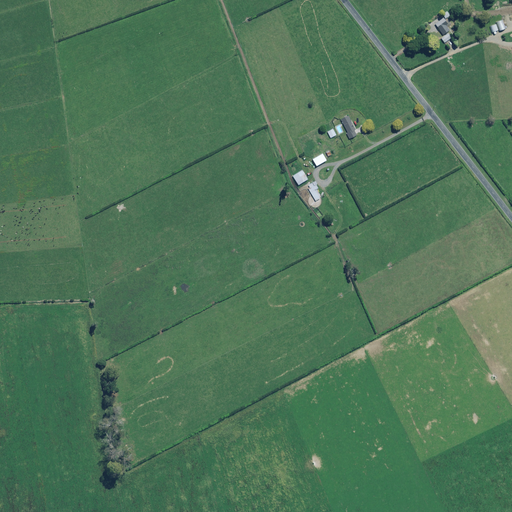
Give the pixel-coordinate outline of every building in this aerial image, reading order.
[(448,24),(443,18),(435,24),(443,35),(449,31),(446,26),(448,24)] [(505,29),(502,20),(496,23),(499,31),(505,29)] [(451,38),(448,34),(441,39),(444,43),(451,38)] [(352,120),(350,121),(348,116),(341,120),(347,133),(346,133),(349,139),(357,136),(354,131),(355,130),(352,123),(353,122),(352,120)] [(336,135),(333,129),(327,132),(331,138),(336,135)] [(308,180),(302,171),(293,176),(298,185),(308,180)] [(308,186),(309,188),(308,189),(315,201),(321,197),(317,189),(318,189),(316,186),(318,185),(315,181),(308,186)]
